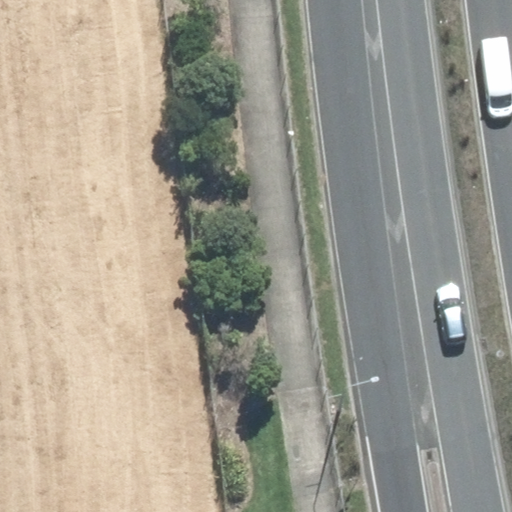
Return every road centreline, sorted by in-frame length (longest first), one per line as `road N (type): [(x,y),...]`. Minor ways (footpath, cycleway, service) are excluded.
road 1 (primary): [(471,511),(391,152)]
road 2 (motorway): [(408,511),(390,309),(391,152)]
road 3 (primary): [(391,152),(380,0)]
